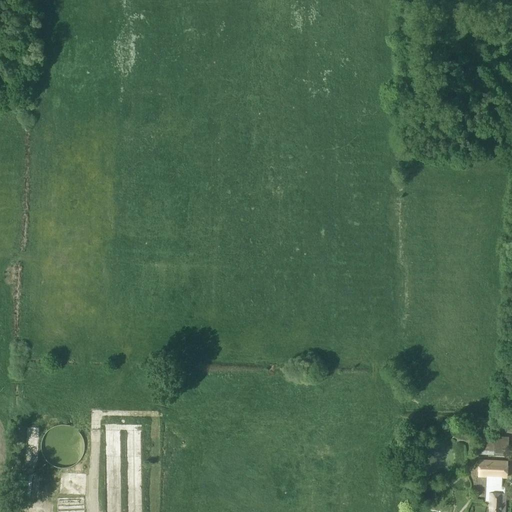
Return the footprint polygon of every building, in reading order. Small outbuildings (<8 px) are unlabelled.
[(87,448),(87,444),(87,439),(86,436),(84,432),(81,428),(77,425),(73,423),(69,422),(64,421),(60,422),(55,423),(52,425),(48,429),(45,432),(43,437),(42,441),(42,445),(42,449),(44,454),(46,457),(49,460),(52,463),(56,465),(60,467),(65,467),(69,467),(74,465),(78,463),(81,460),(84,457),(86,452),(87,448)] [(476,431),(497,431),(497,421),(477,421),(476,431)] [(480,452),(480,453),(507,454),(507,453),(508,438),(480,436),(480,452)] [(487,477),(502,478),(506,479),(507,462),(479,461),(478,477),(487,477)] [(89,474),(60,474),(59,495),(89,496),(89,474)] [(487,501),(490,502),(489,511),(503,511),(505,494),(505,487),(488,486),(488,493),(487,493),(487,501)] [(57,498),(57,511),(84,511),(84,498),(57,498)]
